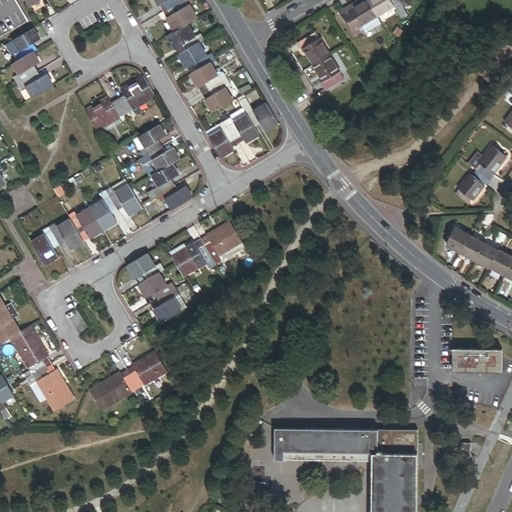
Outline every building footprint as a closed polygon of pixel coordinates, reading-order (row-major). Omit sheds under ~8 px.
[(15,0),(0,0),(0,36),(28,20),(15,0)] [(194,1),(193,0),(183,0),(175,5),(178,11),(168,17),(176,31),(189,23),(199,17),(191,4),(194,1)] [(348,7),(340,12),(354,36),(363,31),(365,33),(381,23),(378,17),(377,16),(367,0),(366,0),(359,5),(350,10),(348,7)] [(367,0),(377,16),(378,17),(395,7),(402,19),(408,15),(404,9),(400,2),(398,0),(367,0)] [(398,0),(400,2),(404,9),(410,5),(406,0),(398,0)] [(357,1),(348,7),(350,10),(359,5),(357,1)] [(196,36),(189,23),(176,31),(168,35),(176,49),(187,42),(190,48),(200,42),(205,39),(202,33),(196,36)] [(41,39),(34,27),(14,39),(21,51),(15,54),(19,60),(34,51),(37,49),(34,43),(41,39)] [(301,50),(304,48),(319,39),(316,33),(297,44),(301,50)] [(14,39),(6,44),(11,54),(15,54),(21,51),(14,39)] [(314,65),(329,56),(319,39),(304,48),(314,65)] [(208,55),(200,42),(190,48),(180,54),(188,68),(199,61),(202,67),(211,62),(217,58),(213,52),(208,55)] [(40,62),(34,51),(19,60),(14,63),(20,74),(15,77),(18,83),(37,73),(33,66),(40,62)] [(340,73),(329,56),(314,65),(324,82),(340,73)] [(219,75),(211,62),(202,67),(191,73),(199,87),(210,81),(213,87),(228,78),(225,71),(219,75)] [(37,73),(18,83),(22,89),(27,86),(34,97),(54,85),(47,74),(40,78),(37,73)] [(340,73),(324,82),(321,83),(325,89),(343,78),(340,73)] [(125,95),(118,99),(126,113),(156,96),(145,76),(121,89),(125,95)] [(232,84),(228,78),(213,87),(216,92),(206,99),(214,112),(234,100),(227,87),(232,84)] [(250,83),(239,89),(242,96),(245,94),(253,89),(250,83)] [(239,97),(245,108),(251,105),(245,94),(242,96),(239,97)] [(126,113),(118,99),(112,103),(108,97),(86,111),(98,131),(120,117),(126,113)] [(279,123),(267,103),(254,110),(251,105),(245,108),(248,114),(254,123),(260,120),(266,131),(279,123)] [(254,123),(248,114),(235,121),(232,116),(226,119),(235,135),(241,131),(246,140),(247,142),(260,135),(254,123)] [(120,117),(98,131),(100,135),(123,121),(120,117)] [(229,138),(235,135),(226,119),(219,123),(223,129),(210,136),(222,157),(234,149),(233,147),(229,138)] [(219,123),(207,131),(210,136),(223,129),(219,123)] [(145,157),(159,148),(155,142),(167,135),(160,124),(140,136),(146,147),(141,151),(145,157)] [(241,131),(235,135),(240,143),(246,140),(241,131)] [(235,135),(229,138),(233,147),(240,143),(235,135)] [(481,165),(493,174),(507,157),(493,146),(479,164),(481,165)] [(163,154),(159,148),(145,157),(148,163),(153,160),(160,171),(173,163),(180,159),(174,147),(163,154)] [(179,174),(173,163),(160,171),(153,175),(159,185),(154,189),(157,195),(172,186),(169,181),(179,174)] [(481,165),(476,171),(491,182),(495,176),(493,174),(481,165)] [(491,182),(476,171),(472,176),(484,185),(487,187),(491,182)] [(484,185),(472,176),(470,174),(459,190),(473,201),(484,185)] [(127,180),(113,188),(116,192),(129,185),(127,180)] [(108,192),(117,208),(123,205),(129,215),(143,207),(129,185),(116,192),(113,188),(108,192)] [(176,192),(172,186),(157,195),(161,201),(166,198),(173,209),(193,197),(187,186),(176,192)] [(154,189),(148,193),(151,199),(157,195),(154,189)] [(473,201),(459,190),(455,195),(469,205),(473,201)] [(111,211),(117,208),(108,192),(101,195),(104,200),(90,207),(104,230),(117,222),(111,211)] [(91,238),(104,230),(90,207),(78,215),(75,211),(69,215),(71,219),(78,231),(85,227),(91,238)] [(84,242),(78,231),(71,219),(58,227),(56,223),(49,227),(59,243),(65,239),(71,249),(84,242)] [(243,242),(231,221),(223,226),(224,228),(216,233),(214,231),(201,239),(217,265),(223,261),(220,255),(243,242)] [(59,243),(49,227),(43,230),(46,234),(32,242),(46,265),(59,257),(53,246),(59,243)] [(460,253),(470,236),(456,228),(447,245),(460,253)] [(476,261),(485,244),(470,236),(460,253),(476,261)] [(217,265),(201,239),(188,246),(190,249),(181,254),(180,251),(172,255),(184,276),(207,263),(210,269),(217,265)] [(499,252),(485,244),(476,261),(490,269),(490,267),(499,252)] [(505,275),(511,262),(511,258),(499,251),(499,252),(490,267),(505,275)] [(148,271),(151,277),(160,272),(166,269),(162,263),(156,266),(149,253),(128,265),(136,278),(148,271)] [(162,296),(176,288),(173,282),(168,285),(160,272),(151,277),(140,284),(147,297),(159,290),(162,296)] [(162,323),(183,311),(175,297),(180,294),(176,288),(162,296),(166,303),(154,309),(162,323)] [(0,317),(15,309),(11,303),(6,306),(0,296),(0,317)] [(0,342),(1,344),(11,337),(21,332),(13,318),(19,315),(15,309),(0,317),(4,324),(0,325),(0,342)] [(33,374),(51,363),(47,357),(49,355),(45,349),(43,350),(38,342),(40,341),(31,325),(21,332),(11,337),(33,374)] [(502,350),(453,349),(452,372),(502,373),(502,350)] [(168,371),(156,351),(148,356),(150,358),(141,363),(140,361),(133,365),(134,366),(127,370),(139,389),(168,371)] [(55,412),(75,399),(66,384),(64,386),(60,378),(62,377),(57,369),(55,370),(51,363),(33,374),(55,412)] [(139,389),(127,370),(121,373),(120,372),(113,376),(114,379),(107,383),(105,381),(90,390),(102,411),(139,389)] [(0,410),(6,407),(3,402),(14,396),(2,375),(0,376),(0,410)] [(373,453),(418,454),(418,431),(275,428),(275,460),(373,462),(373,453)] [(471,460),(471,443),(460,444),(460,460),(471,460)] [(416,511),(418,454),(373,453),(373,462),(371,511),(416,511)]
